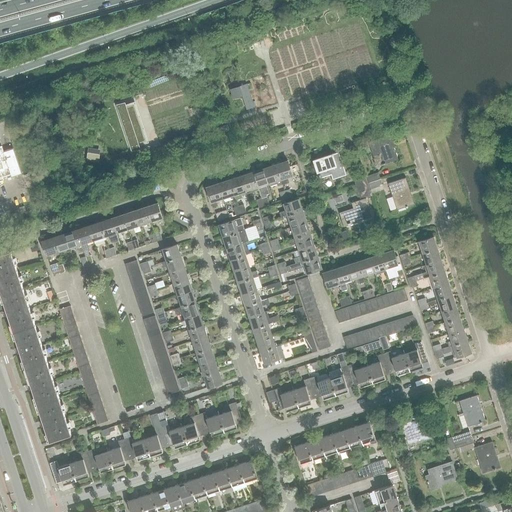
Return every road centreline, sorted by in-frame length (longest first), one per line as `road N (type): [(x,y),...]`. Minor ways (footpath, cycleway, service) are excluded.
road 1 (residential): [(266,436),(185,196),(187,182),(197,170),(385,108)]
road 2 (residential): [(490,364),(409,114),(385,108)]
road 3 (residential): [(42,509),(266,436)]
road 4 (residential): [(266,436),(490,364)]
road 5 (trunk): [(0,76),(211,0)]
road 6 (secondary): [(42,509),(4,393)]
